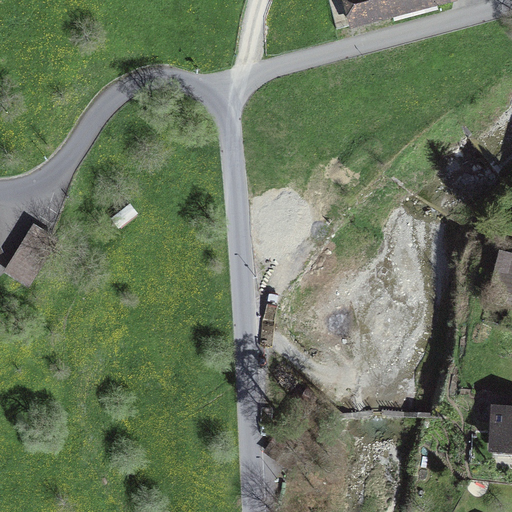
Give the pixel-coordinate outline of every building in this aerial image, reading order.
[(345,0),(352,25),(447,0),(345,0)] [(38,229),(10,274),(28,285),(56,240),(38,229)] [(510,305),(511,295),(511,253),(500,251),(488,300),(510,305)] [(511,446),(511,408),(508,409),(508,410),(494,409),(493,446),(511,446)] [(294,460),(271,445),(266,452),(290,467),(294,460)]
